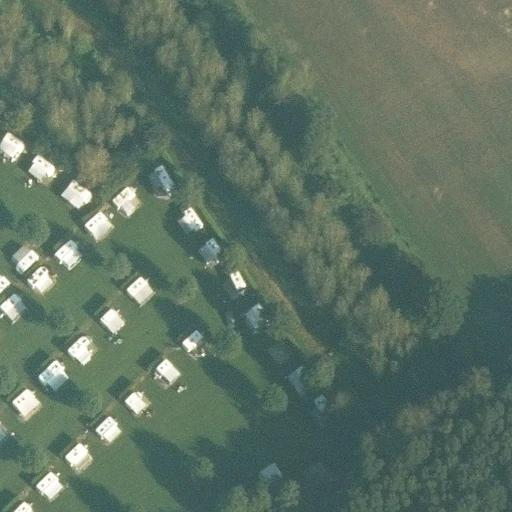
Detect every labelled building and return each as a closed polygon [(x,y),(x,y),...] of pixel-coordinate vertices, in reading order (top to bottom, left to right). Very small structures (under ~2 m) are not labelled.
[(157,178),(152,192),(166,197),(171,183),(157,178)] [(125,192),(112,205),(124,218),(138,205),(125,192)] [(184,236),(199,225),(188,210),(173,221),(184,236)] [(83,229),(103,250),(120,235),(100,213),(83,229)] [(54,256),(69,269),(81,254),(67,242),(54,256)] [(22,250),(11,261),(22,272),(33,262),(22,250)] [(38,270),(26,283),(41,296),(53,284),(38,270)] [(125,293),(149,316),(163,301),(138,279),(125,293)] [(0,310),(0,313),(17,322),(25,307),(7,297),(0,310)] [(97,323),(111,337),(123,326),(109,311),(97,323)] [(84,366),(96,352),(81,339),(69,353),(84,366)] [(163,389),(178,376),(165,361),(150,375),(163,389)] [(52,369),(41,381),(55,394),(66,382),(52,369)] [(140,420),(149,410),(133,396),(124,406),(140,420)] [(104,423),(96,429),(107,442),(114,435),(104,423)] [(66,459),(79,475),(92,464),(78,449),(66,459)] [(304,468),(312,484),(327,477),(319,461),(304,468)] [(273,464),(259,473),(267,487),(282,477),(273,464)]
